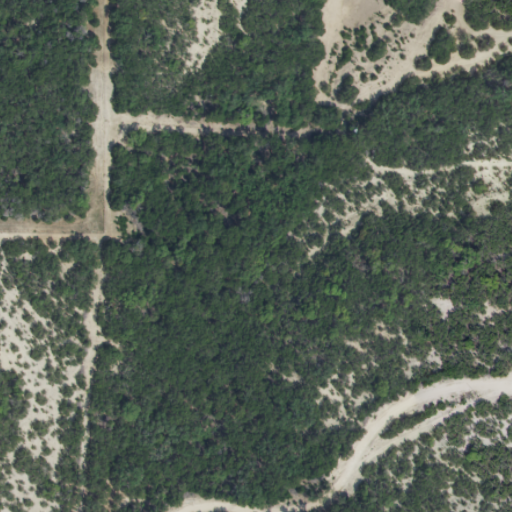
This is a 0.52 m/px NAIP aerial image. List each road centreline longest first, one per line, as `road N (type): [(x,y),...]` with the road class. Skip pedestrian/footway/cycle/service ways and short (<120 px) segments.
road 1 (residential): [(151,511),(185,483),(322,474),(366,395),(411,375),(484,380),(511,391)]
road 2 (residential): [(322,474),(463,496),(490,511)]
